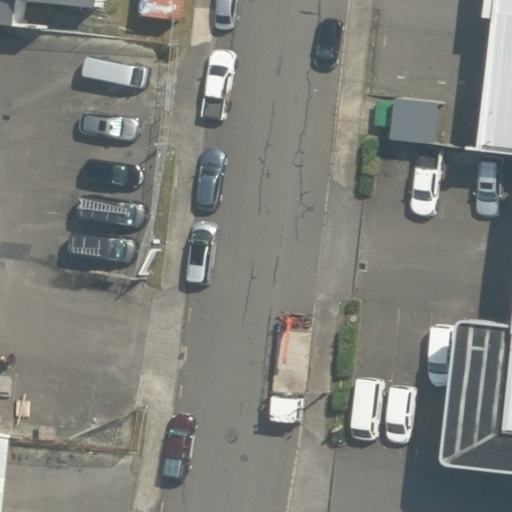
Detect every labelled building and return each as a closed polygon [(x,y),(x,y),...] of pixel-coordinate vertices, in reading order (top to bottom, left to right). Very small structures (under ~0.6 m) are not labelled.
[(0,15),(0,26),(34,30),(37,3),(112,11),(113,0),(16,0),(15,17),(0,15)] [(0,0),(0,15),(15,17),(16,0),(0,0)] [(490,155),(511,157),(511,0),(510,16),(504,16),(490,155)] [(447,147),(452,106),(408,101),(404,142),(447,147)] [(511,327),(504,327),(498,329),(494,332),(491,342),(479,460),(480,467),(483,472),(491,474),(511,476),(511,327)]
